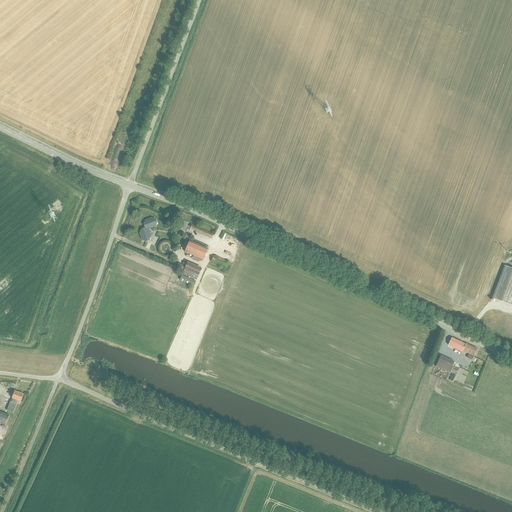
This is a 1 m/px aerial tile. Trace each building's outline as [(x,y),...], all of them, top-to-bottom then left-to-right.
[(142,240),(146,241),(149,240),(151,237),(148,230),(149,229),(155,226),(157,223),(156,219),(152,218),(145,220),(144,224),(145,227),(145,228),(141,230),(140,233),(142,240)] [(196,232),(212,238),(213,235),(192,225),(191,227),(187,225),(188,223),(181,220),(177,229),(186,232),(188,230),(190,230),(190,228),(197,231),(196,232)] [(184,252),(203,260),(208,249),(189,241),(184,252)] [(211,261),(228,268),(230,263),(214,256),(211,261)] [(180,280),(194,286),(201,269),(187,263),(183,273),(180,280)] [(492,298),(511,305),(511,302),(511,268),(504,265),(492,298)] [(175,291),(184,295),(187,288),(178,284),(175,291)] [(466,353),(467,353),(469,354),(467,358),(472,360),(477,349),(466,344),(466,345),(452,338),(449,345),(466,353)] [(441,355),(435,366),(449,373),(454,362),(441,355)] [(21,401),(24,394),(15,391),(12,398),(14,399),(12,402),(11,401),(7,410),(13,413),(18,400),(21,401)] [(0,422),(6,425),(9,416),(0,411),(0,422)]
